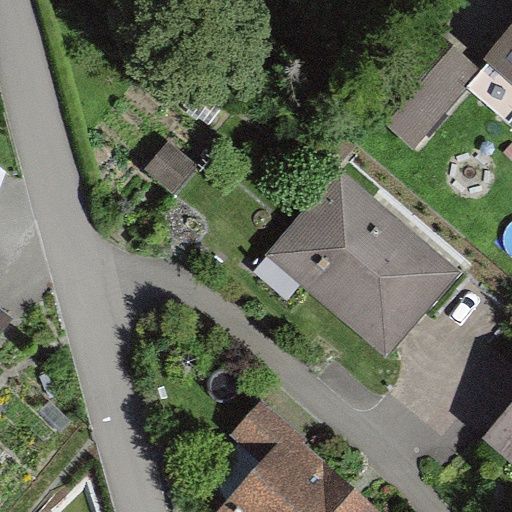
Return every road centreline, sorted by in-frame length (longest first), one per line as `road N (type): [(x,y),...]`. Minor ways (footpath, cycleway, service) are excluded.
road 1 (residential): [(86,301),(160,284),(185,287),(382,456),(432,511)]
road 2 (residential): [(86,301),(8,0)]
road 3 (residential): [(143,511),(86,301)]
